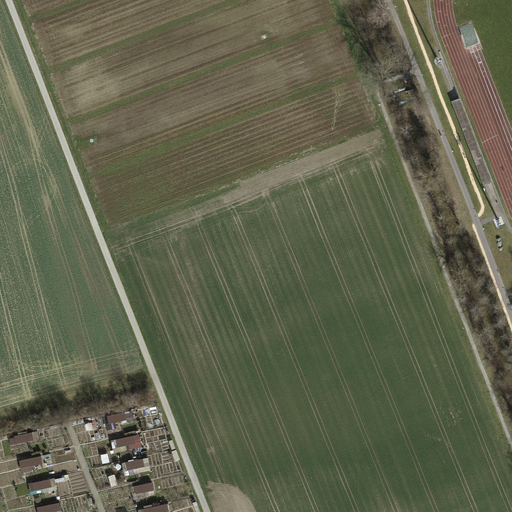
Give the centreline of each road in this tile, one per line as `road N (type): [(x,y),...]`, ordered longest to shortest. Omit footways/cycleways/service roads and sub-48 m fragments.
road 1 (track): [(3,0),(207,511)]
road 2 (track): [(511,443),(374,85)]
road 3 (track): [(511,313),(390,0)]
